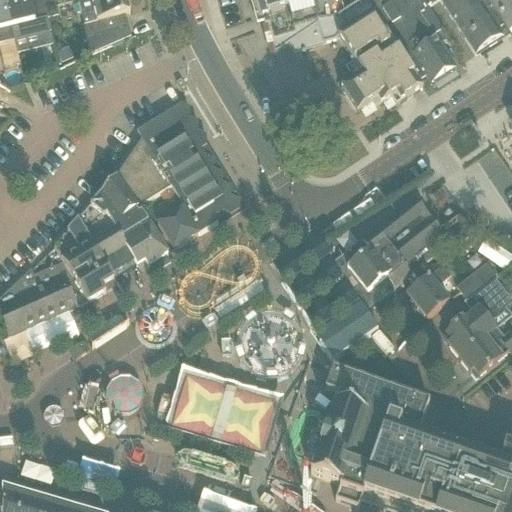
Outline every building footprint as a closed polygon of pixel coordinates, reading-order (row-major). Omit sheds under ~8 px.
[(0,0),(0,46),(14,44),(2,0),(0,0)] [(2,0),(14,44),(50,36),(46,21),(40,0),(29,0),(28,0),(2,0)] [(40,0),(46,21),(57,18),(52,0),(40,0)] [(100,0),(90,2),(78,6),(81,20),(87,42),(105,37),(124,33),(121,21),(130,18),(125,0),(100,0)] [(341,21),(366,5),(372,0),(256,0),(258,7),(255,8),(259,23),(262,22),(272,59),(284,51),(288,49),(289,48),(295,56),(336,44),(339,42),(340,41),(340,40),(349,34),(341,21)] [(420,0),(372,0),(366,5),(418,87),(427,82),(431,88),(453,74),(432,41),(441,35),(423,7),(424,6),(420,0)] [(501,40),(508,35),(487,0),(422,0),(424,4),(426,3),(431,11),(441,5),(475,58),(502,41),(501,40)] [(511,0),(487,0),(508,35),(509,36),(511,34),(511,0)] [(418,87),(366,5),(341,21),(349,34),(340,40),(340,41),(339,42),(354,65),(358,62),(367,75),(340,92),(357,117),(377,105),(381,109),(396,100),(401,107),(422,93),(422,92),(418,87)] [(68,51),(57,56),(61,66),(73,61),(68,51)] [(50,76),(59,72),(56,63),(51,65),(48,72),(50,76)] [(171,191),(201,238),(201,239),(219,228),(215,221),(225,216),(232,220),(240,215),(237,206),(229,201),(229,192),(221,187),(221,179),(212,174),(212,165),(205,151),(206,150),(206,141),(197,136),(197,127),(189,122),(189,113),(181,109),(138,136),(143,145),(142,146),(170,192),(171,191)] [(158,227),(175,254),(175,255),(200,240),(183,212),(181,213),(175,203),(176,202),(170,192),(142,146),(119,180),(138,212),(159,199),(166,208),(164,209),(171,219),(158,227)] [(79,224),(79,225),(93,250),(115,285),(138,271),(138,272),(146,267),(148,271),(169,259),(159,242),(138,212),(119,180),(79,224)] [(366,315),(411,279),(411,278),(435,260),(450,248),(414,203),(413,203),(414,204),(362,244),(361,244),(361,245),(330,270),(366,315)] [(93,250),(79,225),(69,237),(69,238),(66,241),(65,241),(56,252),(64,267),(81,294),(70,299),(77,314),(88,307),(107,296),(104,292),(115,285),(93,250)] [(456,291),(466,304),(492,284),(493,285),(496,282),(485,269),(456,291)] [(31,274),(0,305),(0,321),(9,342),(77,314),(70,299),(65,287),(64,287),(57,270),(34,280),(31,274)] [(428,281),(421,286),(406,298),(427,323),(442,311),(449,306),(440,295),(437,291),(450,281),(443,271),(429,282),(428,281)] [(448,351),(458,364),(490,338),(499,331),(511,322),(503,312),(510,307),(493,285),(492,284),(466,304),(466,305),(464,307),(469,313),(475,309),(477,312),(471,316),(460,325),(444,338),(452,348),(448,351)] [(490,338),(458,364),(468,377),(473,373),(479,380),(508,357),(511,361),(511,340),(509,337),(496,347),(490,338)] [(310,478),(321,482),(340,489),(334,506),(353,511),(357,511),(359,507),(362,508),(372,511),(511,511),(511,446),(506,445),(497,472),(416,444),(429,407),(332,374),(325,396),(340,401),(338,406),(335,405),(310,478)] [(3,491),(2,503),(1,511),(42,511),(45,504),(3,491)]
